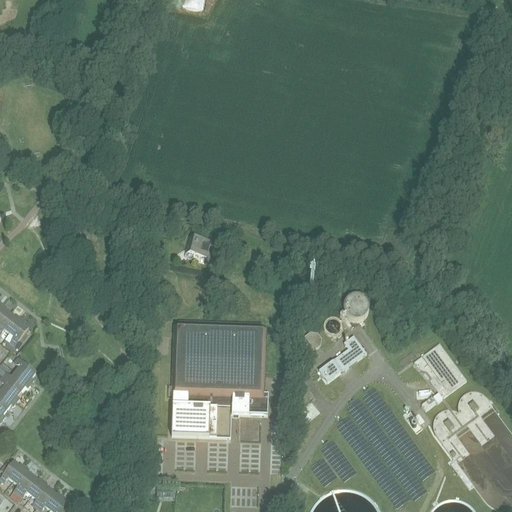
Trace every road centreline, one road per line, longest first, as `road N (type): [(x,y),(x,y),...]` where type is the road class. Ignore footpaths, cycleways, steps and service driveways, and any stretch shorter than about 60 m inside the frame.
road 1 (track): [(511,28),(422,280),(511,404)]
road 2 (track): [(129,511),(140,291),(130,260),(139,212)]
road 3 (unclassified): [(51,188),(131,0)]
